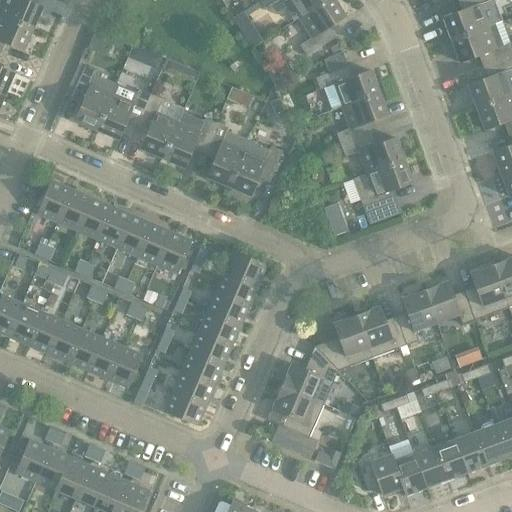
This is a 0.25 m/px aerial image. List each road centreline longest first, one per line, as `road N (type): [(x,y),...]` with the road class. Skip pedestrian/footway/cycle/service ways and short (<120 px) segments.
road 1 (residential): [(312,265),(469,214),(469,188),(396,0)]
road 2 (residential): [(312,265),(29,137)]
road 3 (residential): [(220,457),(0,362)]
road 4 (residential): [(220,457),(296,283),(312,265)]
road 5 (residential): [(29,137),(89,0)]
road 6 (residential): [(220,457),(344,511)]
